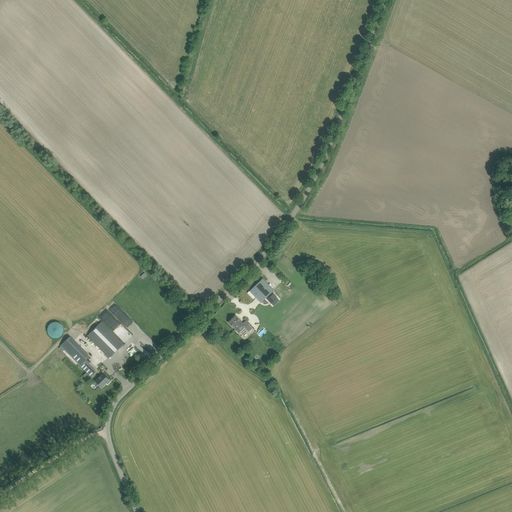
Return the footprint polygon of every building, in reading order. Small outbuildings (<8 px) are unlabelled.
[(250,291),(261,303),(274,290),(263,279),(250,291)] [(239,333),(244,328),(249,324),(259,334),(274,349),(280,343),(265,329),(289,306),(274,291),(245,320),(246,321),(243,324),(235,316),(229,322),(239,333)] [(47,329),(47,330),(47,331),(48,332),(48,333),(48,334),(49,334),(49,335),(50,335),(50,336),(51,336),(51,337),(52,337),(53,337),(53,338),(54,338),(55,338),(56,338),(57,338),(58,338),(58,337),(59,337),(60,336),(61,336),(61,335),(62,335),(62,334),(63,333),(63,332),(63,331),(64,330),(64,329),(63,328),(63,327),(63,326),(62,326),(62,325),(62,324),(61,324),(60,323),(59,323),(59,322),(58,322),(57,322),(56,322),(55,322),(54,322),(53,322),(52,322),(51,323),(50,324),(49,325),(48,326),(48,327),(48,328),(47,328),(47,329)] [(87,336),(106,355),(110,358),(124,344),(102,322),(87,336)] [(147,335),(140,341),(149,352),(156,346),(147,335)] [(64,350),(85,371),(87,372),(83,376),(87,380),(96,371),(85,361),(89,356),(70,337),(60,346),(61,346),(59,348),(62,352),(64,350)] [(95,381),(98,384),(102,387),(109,380),(106,376),(103,373),(95,381)]
